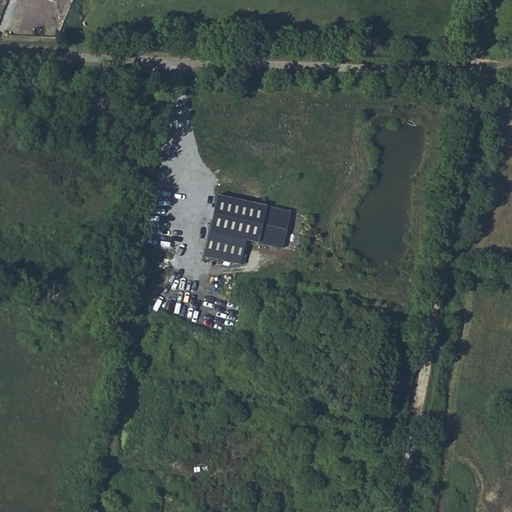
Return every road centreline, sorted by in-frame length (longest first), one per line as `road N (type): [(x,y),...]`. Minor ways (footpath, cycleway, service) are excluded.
road 1 (track): [(98,511),(126,361),(170,273),(183,190),(172,54)]
road 2 (track): [(395,511),(483,65)]
road 3 (unclassified): [(0,50),(437,63)]
